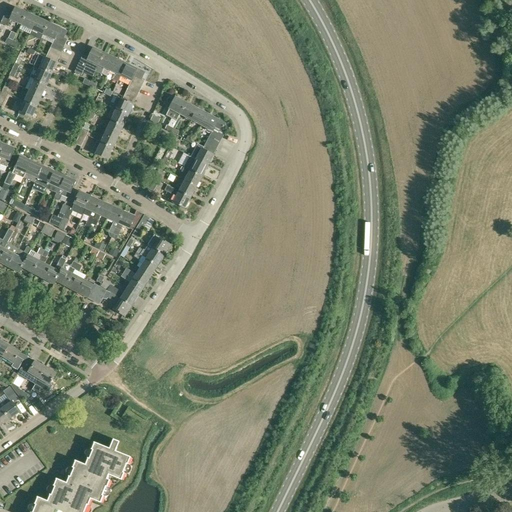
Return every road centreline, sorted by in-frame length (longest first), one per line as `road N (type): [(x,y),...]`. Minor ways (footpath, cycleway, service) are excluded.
road 1 (primary): [(309,0),(355,105),(371,230),(349,354),(277,511)]
road 2 (residential): [(195,237),(0,122)]
road 3 (residential): [(195,237),(245,130),(236,111),(167,67)]
road 4 (residential): [(105,370),(195,237)]
road 5 (residential): [(0,446),(105,370)]
road 6 (residential): [(0,307),(105,370)]
